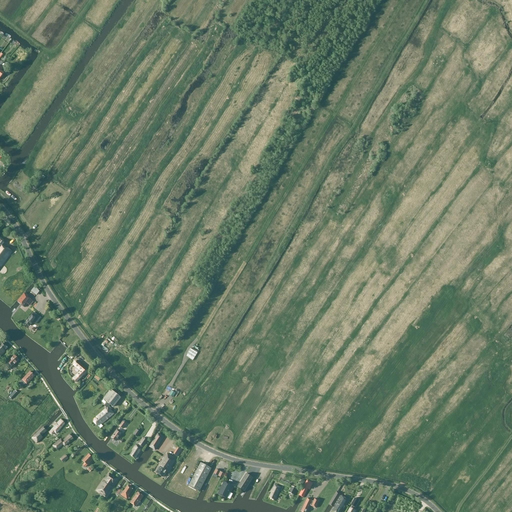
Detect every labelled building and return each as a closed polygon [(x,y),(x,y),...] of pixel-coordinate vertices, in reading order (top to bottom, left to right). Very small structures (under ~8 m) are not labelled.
[(33,231),(39,228),(37,222),(30,225),(33,231)] [(0,238),(0,266),(11,252),(7,249),(4,250),(1,247),(3,244),(3,241),(0,238)] [(17,302),(19,304),(27,295),(25,293),(17,302)] [(28,296),(27,295),(19,304),(24,308),(28,305),(31,307),(34,303),(27,297),(28,296)] [(25,324),(29,327),(29,326),(30,327),(33,323),(35,325),(40,318),(34,313),(25,324)] [(81,353),(77,348),(70,358),(72,359),(74,357),(76,359),(78,356),(81,353)] [(193,360),(197,353),(191,349),(186,356),(193,360)] [(5,363),(6,363),(4,365),(8,369),(11,367),(12,369),(14,367),(13,365),(18,361),(14,356),(9,361),(8,360),(5,363)] [(77,384),(80,380),(89,371),(78,361),(74,365),(81,372),(73,380),(77,384)] [(21,380),(22,380),(19,383),(17,386),(20,389),(22,387),(25,384),(26,385),(34,377),(30,372),(21,380)] [(97,419),(93,422),(97,426),(102,422),(103,423),(114,414),(108,408),(110,405),(113,407),(121,398),(111,390),(103,400),(107,403),(104,406),(107,409),(96,418),(97,419)] [(54,432),(56,434),(64,424),(60,420),(49,433),(52,435),(54,432)] [(42,438),(41,437),(47,431),(46,430),(43,427),(31,438),(37,444),(42,438)] [(112,439),(116,441),(122,433),(118,430),(112,439)] [(158,434),(150,447),(155,451),(163,438),(158,434)] [(69,435),(63,441),(61,439),(52,446),(53,447),(56,451),(56,450),(57,451),(63,445),(64,446),(73,439),(69,435)] [(135,459),(141,451),(142,452),(143,450),(142,450),(140,449),(141,447),(143,448),(148,442),(144,439),(138,447),(136,446),(133,451),(134,452),(131,456),(135,459)] [(168,471),(176,460),(168,454),(160,466),(161,467),(157,472),(163,476),(167,471),(168,471)] [(63,463),(68,459),(65,455),(59,460),(63,463)] [(83,461),(85,463),(83,465),(86,468),(94,459),(89,455),(83,461)] [(211,469),(201,463),(189,486),(199,492),(211,469)] [(216,470),(214,474),(223,479),(225,474),(216,470)] [(104,481),(97,491),(107,497),(113,488),(111,487),(117,479),(109,474),(105,481),(104,481)] [(252,478),(246,474),(238,487),(244,491),(252,478)] [(303,487),(298,495),(304,499),(309,489),(310,490),(313,483),(306,480),(303,487)] [(224,482),(217,494),(227,499),(233,487),(224,482)] [(124,492),(121,495),(125,498),(127,499),(133,490),(127,486),(124,492)] [(275,486),(270,498),(275,500),(280,488),(275,486)] [(298,489),(291,487),(289,493),(294,496),(295,493),(296,494),(298,489)] [(335,511),(340,511),(348,500),(342,496),(341,497),(340,496),(341,494),(337,492),(329,504),(333,507),(334,505),(336,507),(333,511),(335,511)] [(143,497),(138,493),(130,504),(136,508),(143,497)] [(312,501),(307,499),(301,511),(306,511),(310,506),(316,508),(319,501),(315,499),(313,502),(312,501)]
